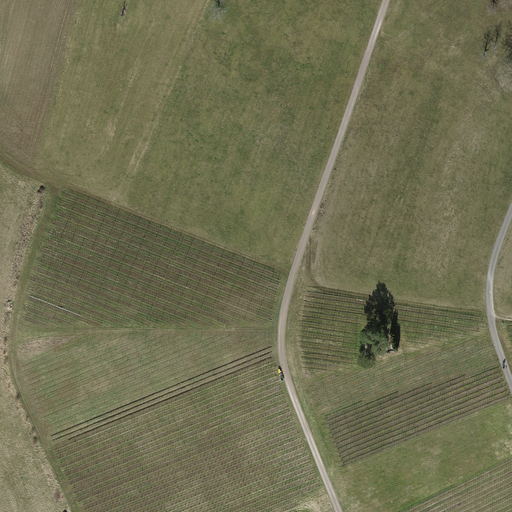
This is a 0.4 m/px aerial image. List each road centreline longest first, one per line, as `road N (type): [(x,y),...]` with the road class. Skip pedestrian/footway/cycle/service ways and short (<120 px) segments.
road 1 (track): [(387,0),(293,272),(281,330),(289,380),(339,511)]
road 2 (track): [(511,210),(489,295),(511,384)]
